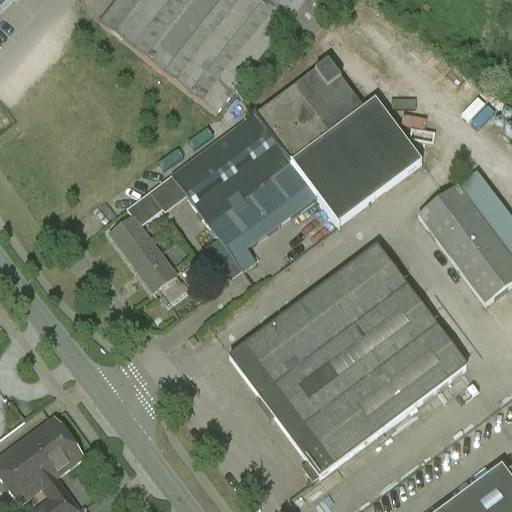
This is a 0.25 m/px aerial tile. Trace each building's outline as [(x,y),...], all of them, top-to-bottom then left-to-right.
[(0,0),(0,17),(16,0),(0,0)] [(120,0),(98,28),(214,120),(291,24),(313,42),(346,0),(120,0)] [(355,31),(496,123),(511,101),(370,9),(355,31)] [(253,121),(316,204),(336,231),(421,168),(374,105),(363,114),(327,66),(253,121)] [(316,204),(253,121),(251,120),(169,181),(170,182),(185,202),(242,278),(256,268),(247,256),(316,204)] [(484,311),(511,290),(511,265),(456,191),(416,221),(484,311)] [(125,215),(131,223),(139,232),(162,215),(149,198),(125,215)] [(175,281),(139,232),(131,223),(109,239),(152,298),(175,281)] [(454,345),(448,349),(375,252),(228,363),(306,467),(299,472),(310,488),(317,482),(318,483),(465,372),(459,364),(465,359),(454,345)] [(26,439),(49,425),(43,415),(20,428),(26,439)] [(77,511),(56,483),(82,463),(53,424),(0,463),(0,484),(19,510),(40,494),(48,504),(37,511),(77,511)] [(509,481),(508,482),(501,472),(446,511),(511,511),(511,471),(506,476),(507,477),(508,476),(509,481)]
